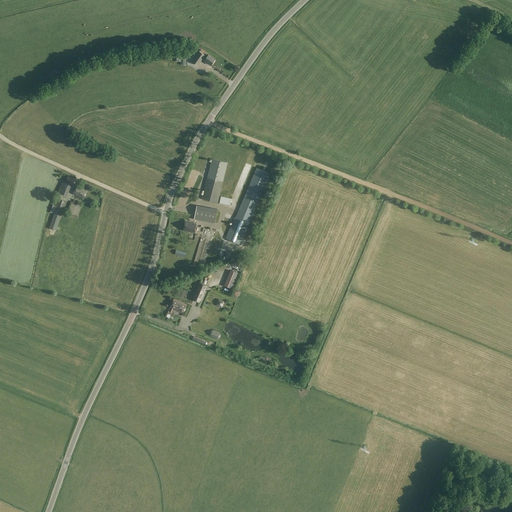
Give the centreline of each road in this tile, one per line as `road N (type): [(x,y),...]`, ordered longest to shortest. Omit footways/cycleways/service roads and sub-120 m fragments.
road 1 (track): [(207,121),(511,243)]
road 2 (unclassified): [(48,511),(144,290),(165,211)]
road 3 (unclassified): [(165,211),(210,115),(301,0)]
road 4 (unclassified): [(0,135),(165,211)]
